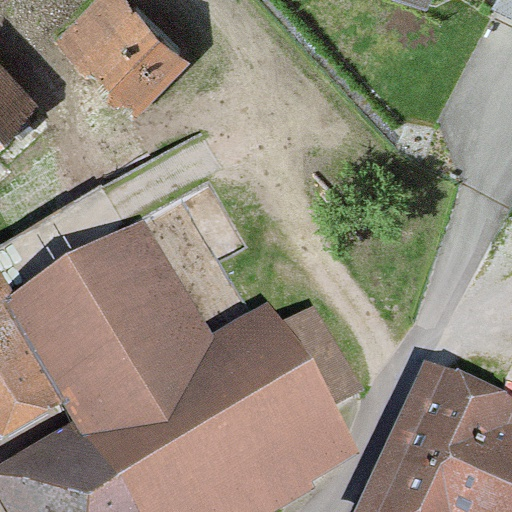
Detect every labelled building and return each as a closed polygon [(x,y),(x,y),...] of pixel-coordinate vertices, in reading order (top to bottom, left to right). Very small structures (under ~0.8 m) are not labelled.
[(109,0),(60,51),(136,124),(193,66),(124,0),(109,0)] [(511,0),(501,0),(497,11),(511,18),(511,0)] [(0,153),(46,110),(0,62),(0,153)] [(0,500),(7,511),(283,511),(310,497),(304,487),(352,459),(325,415),(356,397),(315,330),(286,347),(274,326),(254,338),(216,275),(244,258),(207,197),(139,238),(145,248),(23,321),(0,283),(0,500)] [(0,235),(0,257),(5,268),(90,228),(77,200),(0,235)] [(511,511),(511,419),(434,385),(377,511),(511,511)]
